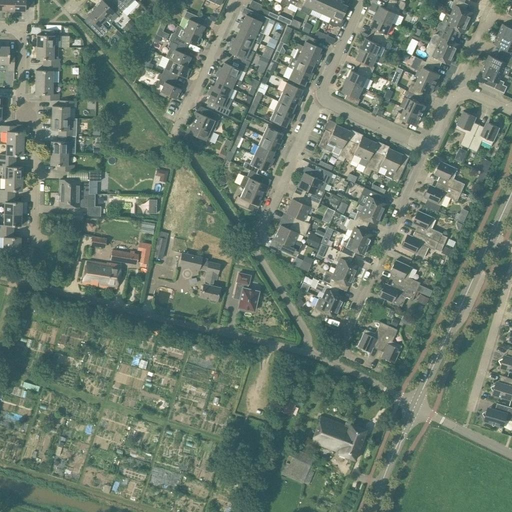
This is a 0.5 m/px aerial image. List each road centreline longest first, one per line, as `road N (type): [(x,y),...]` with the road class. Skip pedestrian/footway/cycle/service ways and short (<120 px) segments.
road 1 (unclassified): [(414,405),(306,352),(0,275)]
road 2 (residential): [(378,369),(342,344),(428,150)]
road 3 (residential): [(33,242),(37,125),(20,108),(22,39),(0,28)]
road 4 (tertiary): [(414,405),(492,237)]
road 5 (residential): [(321,98),(254,240)]
road 6 (residential): [(471,412),(511,269)]
road 7 (residential): [(176,131),(236,0)]
